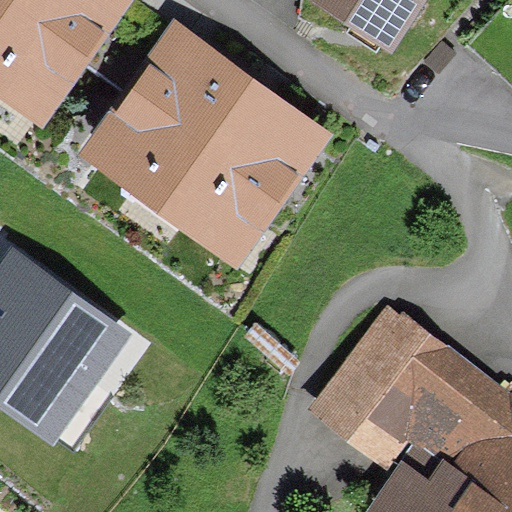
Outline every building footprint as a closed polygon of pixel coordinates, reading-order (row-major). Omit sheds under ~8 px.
[(0,0),(0,76),(50,110),(124,0),(0,0)] [(331,0),(396,38),(418,0),(331,0)] [(511,0),(510,0),(468,46),(491,67),(511,43),(511,0)] [(179,31),(98,151),(246,251),(327,131),(179,31)] [(511,43),(491,67),(511,86),(511,43)] [(128,334),(12,252),(0,269),(0,405),(52,441),(128,334)] [(511,511),(511,400),(390,311),(316,411),(402,474),(376,508),(381,511),(511,511)]
